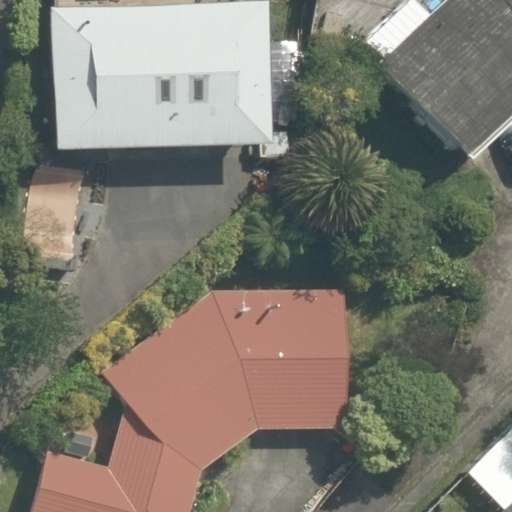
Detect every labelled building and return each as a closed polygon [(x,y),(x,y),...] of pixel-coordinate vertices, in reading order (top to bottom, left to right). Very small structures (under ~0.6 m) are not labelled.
[(36,11),(39,152),(255,147),(255,157),(284,156),(283,133),(253,134),(250,3),(233,3),(232,0),(96,0),(96,1),(50,2),(50,11),(36,11)] [(511,0),(441,0),(367,68),(454,162),(511,106),(511,0)] [(370,59),(418,14),(406,2),(358,46),(370,59)] [(283,43),(278,99),(302,102),(307,45),(283,43)] [(182,511),(192,474),(251,432),(336,431),(335,294),(202,300),(94,371),(118,407),(100,472),(38,455),(22,511),(182,511)] [(511,511),(511,422),(457,476),(491,511),(490,511),(511,511)]
